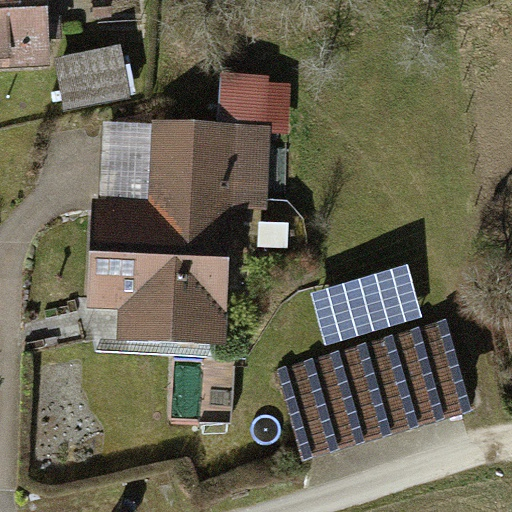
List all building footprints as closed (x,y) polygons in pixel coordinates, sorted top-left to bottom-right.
[(46,0),(0,0),(0,72),(47,72),(46,0)] [(69,99),(133,96),(131,48),(66,51),(69,99)] [(157,215),(241,217),(242,199),(278,200),(280,87),(233,86),(232,129),(158,127),(157,215)] [(157,215),(158,127),(111,127),(109,214),(157,215)] [(241,217),(157,215),(109,214),(108,298),(143,298),(143,331),(240,332),(241,217)] [(451,331),(292,376),(315,454),(473,409),(451,331)]
